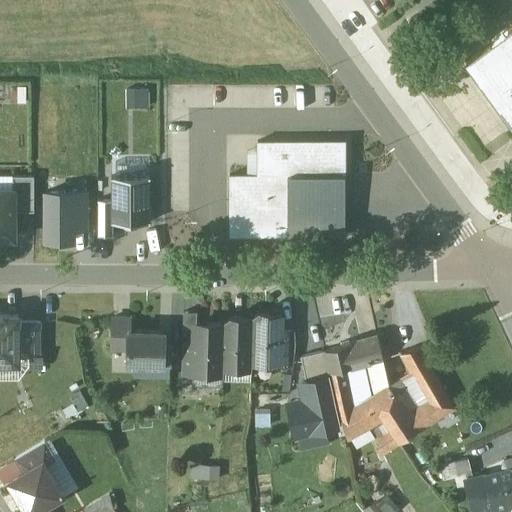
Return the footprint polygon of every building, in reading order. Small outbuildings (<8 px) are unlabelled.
[(511,24),(469,57),(511,113),(511,24)] [(406,35),(397,42),(399,45),(408,39),(406,35)] [(126,89),(126,108),(147,108),(147,89),(126,89)] [(344,144),(255,145),(255,179),(231,180),(231,238),(346,237),(344,144)] [(149,178),(112,178),(112,203),(112,225),(150,225),(149,178)] [(13,179),(13,193),(13,216),(33,216),(33,179),(13,179)] [(0,241),(13,242),(13,216),(13,193),(0,192),(0,241)] [(46,196),(47,242),(73,242),(73,229),(84,229),(84,196),(46,196)] [(112,225),(112,203),(97,204),(97,239),(113,239),(112,225)] [(281,316),(257,316),(252,321),(251,363),(252,363),(279,364),(280,333),(281,316)] [(17,319),(0,318),(0,364),(11,364),(17,359),(17,324),(17,319)] [(128,320),(113,319),(112,351),(127,351),(128,332),(128,320)] [(251,321),(228,321),(223,326),(222,368),(223,369),(251,369),(252,363),(251,363),(252,321),(251,321)] [(41,324),(17,324),(17,359),(41,359),(41,324)] [(222,326),(195,326),(194,342),(194,374),(222,374),(223,369),(222,368),(223,326),(222,326)] [(413,330),(366,342),(372,363),(387,360),(419,352),(413,330)] [(128,332),(127,351),(127,367),(163,368),(163,367),(164,346),(164,332),(128,332)] [(294,333),(280,333),(279,364),(293,365),(295,347),(294,333)] [(194,342),(182,342),(181,373),(194,374),(194,342)] [(366,342),(338,350),(343,372),(362,366),(372,363),(366,342)] [(338,350),(325,354),(330,380),(333,390),(347,386),(343,372),(338,350)] [(306,386),(330,380),(325,354),(301,359),(306,386)] [(362,366),(366,379),(371,377),(378,394),(389,389),(395,385),(387,360),(372,363),(362,366)] [(453,409),(428,366),(412,374),(429,404),(408,418),(418,432),(453,409)] [(297,437),(340,427),(336,406),(333,390),(330,380),(306,386),(301,387),(305,404),(290,407),(297,437)] [(347,386),(333,390),(336,406),(340,420),(349,441),(363,432),(352,409),(347,386)] [(408,418),(389,389),(378,394),(373,397),(380,407),(370,414),(377,424),(384,420),(400,444),(418,432),(408,418)] [(373,397),(352,409),(363,432),(377,424),(370,414),(380,407),(373,397)] [(45,443),(14,461),(22,475),(42,463),(45,468),(55,462),(45,443)] [(467,459),(438,466),(442,481),(471,475),(467,459)] [(511,459),(503,461),(501,471),(511,468),(511,459)] [(22,475),(8,483),(24,511),(37,511),(62,498),(61,496),(62,495),(61,493),(60,493),(45,468),(42,463),(22,475)] [(190,464),(190,477),(219,478),(220,465),(190,464)] [(511,468),(501,471),(466,480),(473,511),(478,511),(511,503),(511,468)] [(109,495),(85,509),(86,511),(109,511),(112,510),(109,495)] [(390,511),(381,497),(363,510),(364,511),(390,511)]
